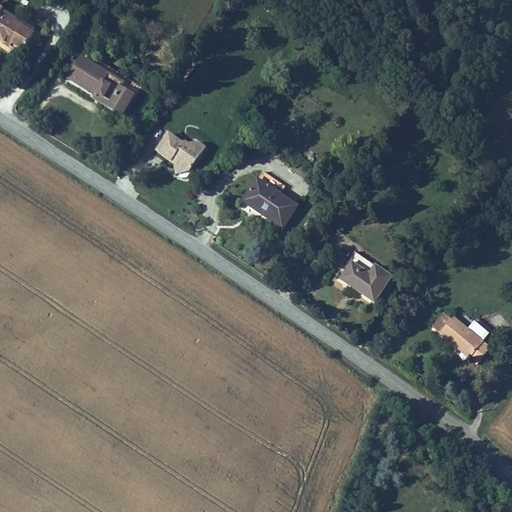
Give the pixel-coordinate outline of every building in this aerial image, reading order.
[(0,2),(0,9),(23,26),(27,21),(0,2)] [(0,32),(12,42),(23,26),(0,9),(0,32)] [(0,32),(0,39),(9,46),(12,42),(0,32)] [(57,75),(84,93),(87,88),(99,96),(91,110),(102,118),(128,80),(76,45),(57,75)] [(84,93),(78,101),(91,110),(99,96),(87,88),(84,93)] [(163,160),(173,167),(179,166),(191,149),(183,143),(176,138),(174,141),(157,129),(144,146),(157,156),(163,160)] [(187,137),(183,143),(191,149),(196,143),(187,137)] [(173,167),(163,160),(163,169),(173,167)] [(233,174),(254,190),(260,182),(239,166),(233,174)] [(272,203),(254,190),(233,174),(218,193),(255,222),(272,203)] [(376,280),(339,253),(333,262),(337,265),(325,282),(328,284),(357,306),(376,280)] [(450,330),(437,320),(423,338),(439,349),(442,345),(457,357),(454,361),(461,366),(475,349),(467,343),(476,331),(459,318),(450,330)] [(442,345),(439,349),(454,361),(457,357),(442,345)]
